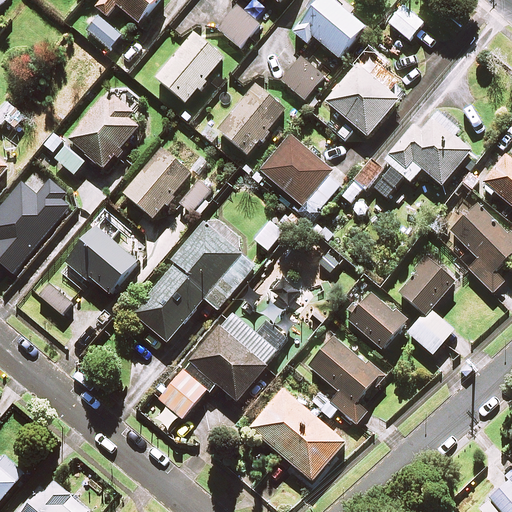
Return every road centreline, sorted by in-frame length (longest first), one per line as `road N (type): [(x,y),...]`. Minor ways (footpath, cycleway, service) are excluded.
road 1 (residential): [(203,511),(0,340)]
road 2 (residential): [(356,511),(511,368)]
